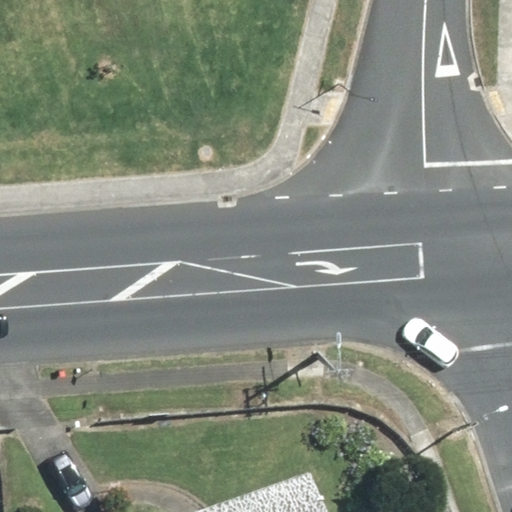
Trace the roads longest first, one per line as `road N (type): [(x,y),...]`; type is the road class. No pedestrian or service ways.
road 1 (secondary): [(0,289),(482,253)]
road 2 (residential): [(482,253),(427,163),(429,0)]
